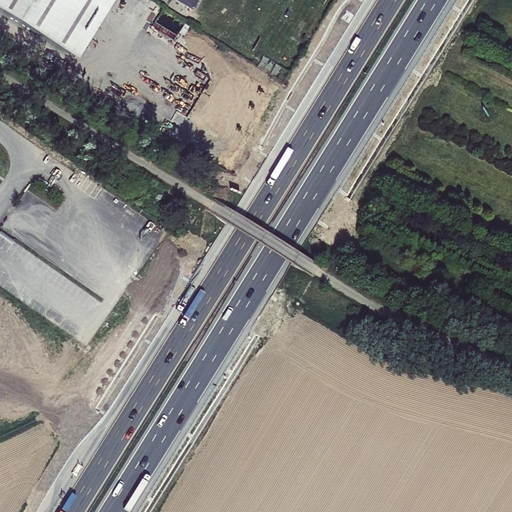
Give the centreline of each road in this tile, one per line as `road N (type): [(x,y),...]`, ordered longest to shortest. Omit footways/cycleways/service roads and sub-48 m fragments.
road 1 (motorway): [(110,511),(431,0)]
road 2 (motorway): [(390,0),(71,511)]
road 3 (track): [(0,75),(361,302),(511,366)]
road 4 (unknown): [(0,20),(73,64),(128,41),(179,59)]
